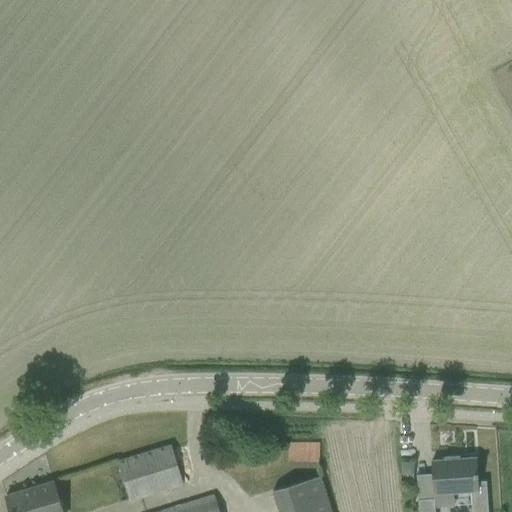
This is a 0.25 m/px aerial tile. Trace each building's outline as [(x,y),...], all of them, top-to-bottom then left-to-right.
[(287,468),(318,468),(319,444),(288,444),(287,468)] [(116,463),(128,501),(182,484),(170,446),(116,463)] [(444,461),(430,462),(433,494),(470,492),(471,511),(487,511),(485,481),(477,482),(476,459),(459,460),(459,457),(459,456),(443,457),(443,458),(444,458),(444,461)] [(401,474),(412,475),(413,463),(402,463),(401,474)] [(272,491),(278,511),(330,511),(319,476),(272,491)] [(61,511),(52,482),(5,496),(9,511),(61,511)] [(162,511),(219,511),(214,496),(162,511)] [(434,511),(434,499),(417,500),(418,511),(434,511)]
